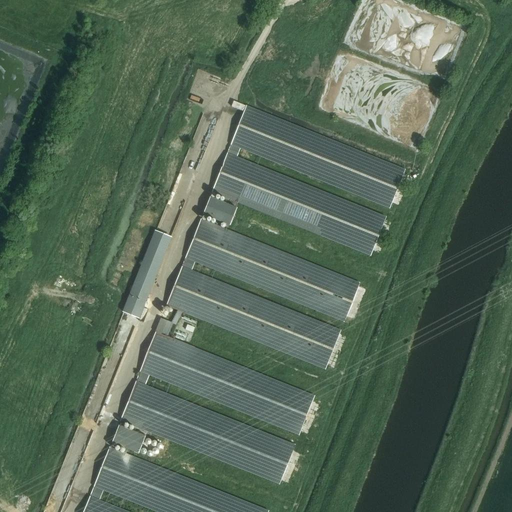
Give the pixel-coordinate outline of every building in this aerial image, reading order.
[(389,209),(405,171),(246,107),(211,192),(370,257),(386,218),(237,158),(241,148),(389,209)] [(209,197),(202,215),(229,226),(237,208),(209,197)] [(344,323),(359,284),(200,220),(166,305),(325,369),(340,332),(191,272),(195,262),(344,323)] [(145,318),(174,234),(156,228),(128,312),(145,318)] [(155,333),(120,420),(279,484),(295,446),(145,386),(149,375),(299,435),(314,397),(155,333)] [(141,437),(114,426),(107,444),(134,455),(141,437)] [(156,511),(267,511),(268,511),(108,448),(82,511),(126,511),(99,501),(103,490),(156,511)]
